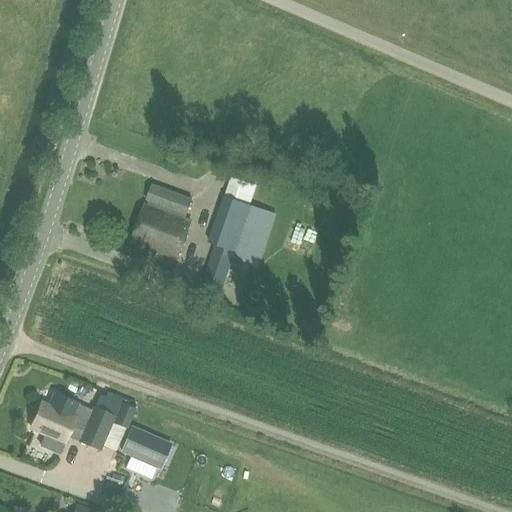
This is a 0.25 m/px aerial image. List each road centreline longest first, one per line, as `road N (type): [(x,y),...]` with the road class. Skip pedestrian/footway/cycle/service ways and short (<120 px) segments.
road 1 (unclassified): [(489,511),(6,337)]
road 2 (tertiary): [(6,337),(116,0)]
road 3 (unknown): [(287,0),(511,96)]
road 4 (unknown): [(0,455),(147,511)]
